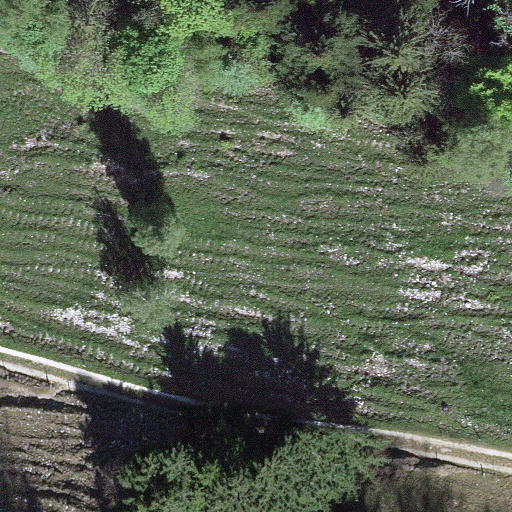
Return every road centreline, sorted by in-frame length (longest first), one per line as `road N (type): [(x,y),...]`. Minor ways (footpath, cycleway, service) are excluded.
road 1 (track): [(511,461),(254,423),(128,390)]
road 2 (track): [(128,390),(0,354)]
